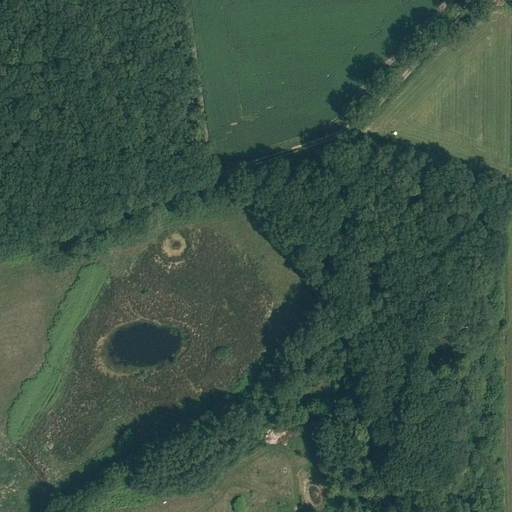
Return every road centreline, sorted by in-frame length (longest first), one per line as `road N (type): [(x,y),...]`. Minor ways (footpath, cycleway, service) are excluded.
road 1 (track): [(324,140),(0,251)]
road 2 (track): [(473,0),(358,123),(324,140)]
